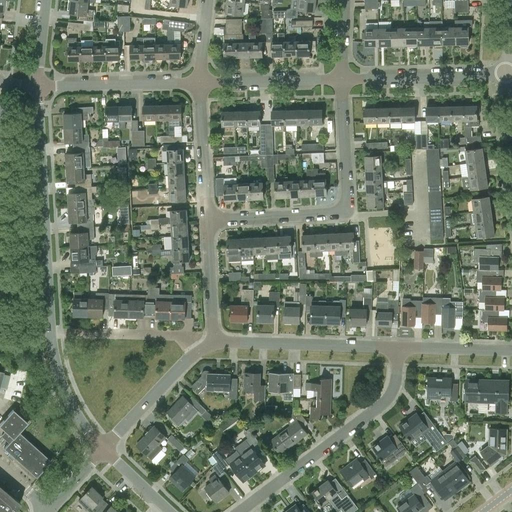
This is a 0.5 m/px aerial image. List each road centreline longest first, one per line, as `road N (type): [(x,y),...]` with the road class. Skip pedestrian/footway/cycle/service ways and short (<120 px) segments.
road 1 (residential): [(51,335),(40,85)]
road 2 (residential): [(240,511),(383,404),(399,373),(400,347)]
road 3 (residential): [(400,347),(212,341)]
road 4 (residential): [(342,78),(508,71)]
road 5 (residential): [(212,341),(51,335)]
road 6 (residential): [(40,85),(200,81)]
road 7 (residential): [(103,450),(212,341)]
road 8 (residential): [(200,81),(342,78)]
road 9 (residential): [(207,219),(347,213)]
road 10 (residential): [(207,219),(200,81)]
road 11 (residential): [(347,213),(342,78)]
road 12 (residential): [(103,450),(93,446),(55,375),(51,335)]
road 13 (residential): [(212,341),(207,219)]
